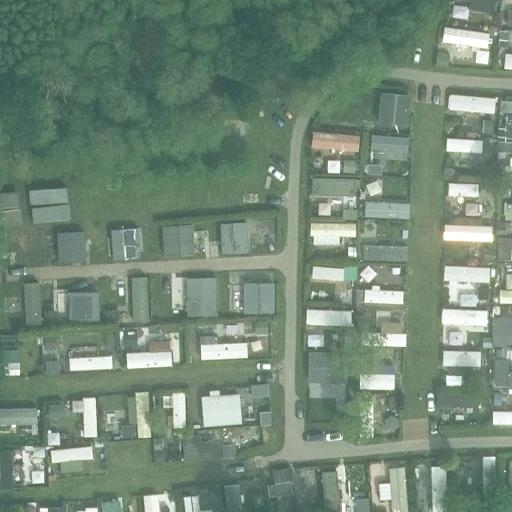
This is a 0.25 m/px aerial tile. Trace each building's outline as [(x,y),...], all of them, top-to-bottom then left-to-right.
[(511,0),(492,0),(489,39),(511,41),(511,0)] [(495,130),(511,129),(511,105),(494,106),(495,130)] [(352,119),(366,120),(366,107),(352,107),(352,119)] [(462,109),(449,111),(452,124),(464,122),(462,109)] [(347,144),(347,124),(295,124),(295,144),(347,144)] [(393,139),(394,126),(368,124),(367,137),(393,139)] [(325,165),(328,152),(314,149),(312,162),(325,165)] [(328,152),(331,165),(345,162),(342,149),(328,152)] [(511,156),(487,156),(486,173),(511,173),(511,156)] [(345,187),(345,169),(300,170),(300,188),(345,187)] [(511,186),(496,187),(496,214),(511,213),(511,186)] [(267,224),(265,207),(227,210),(228,227),(267,224)] [(295,235),(322,236),(323,228),(343,229),(344,212),(296,210),(295,235)] [(179,217),(150,217),(150,246),(179,246),(179,217)] [(77,220),(77,235),(113,235),(113,220),(77,220)] [(62,223),(26,224),(26,241),(62,240),(62,223)] [(511,228),(492,229),(492,252),(511,251),(511,228)] [(392,254),(393,237),(350,235),(349,252),(392,254)] [(296,271),(330,273),(331,249),(297,248),(296,271)] [(511,281),(503,281),(503,266),(491,265),(491,282),(483,282),(483,295),(511,295),(511,281)] [(118,268),(119,312),(138,311),(137,267),(118,268)] [(31,314),(30,274),(6,274),(7,314),(31,314)] [(230,274),(230,302),(265,302),(265,274),(230,274)] [(347,279),(347,294),(389,296),(390,281),(347,279)] [(88,282),(55,283),(55,310),(88,309),(88,282)] [(479,310),(479,336),(511,336),(511,316),(501,316),(501,310),(479,310)] [(185,331),(185,351),(232,350),(232,330),(185,331)] [(111,340),(112,359),(160,358),(159,331),(117,332),(117,340),(111,340)] [(511,356),(511,341),(493,341),(492,355),(511,356)] [(56,362),(100,361),(99,347),(56,348),(56,362)] [(498,381),(498,394),(511,394),(511,362),(491,362),(492,381),(498,381)] [(352,381),(383,381),(383,364),(352,365),(352,381)] [(430,365),(431,377),(448,376),(447,364),(430,365)] [(254,393),(255,376),(238,376),(238,392),(254,393)] [(146,400),(157,401),(156,419),(171,419),(172,383),(147,381),(146,400)] [(138,383),(122,382),(120,426),(135,427),(138,383)] [(187,414),(224,414),(224,385),(186,385),(187,414)] [(58,388),(58,427),(84,427),(83,388),(58,388)] [(347,427),(361,427),(362,392),(348,392),(347,427)] [(511,399),(494,400),(494,412),(511,412),(511,399)] [(90,409),(93,420),(108,417),(106,406),(90,409)] [(293,420),(308,421),(309,406),(294,406),(293,420)] [(0,430),(15,431),(15,414),(0,412),(0,430)] [(34,420),(32,434),(44,436),(47,422),(34,420)] [(171,445),(205,446),(206,430),(172,429),(171,445)] [(210,433),(210,446),(226,446),(227,434),(210,433)] [(79,437),(37,436),(37,450),(79,450),(79,437)] [(19,439),(20,454),(32,453),(31,438),(19,439)] [(0,441),(0,474),(11,475),(12,442),(0,441)] [(511,475),(511,464),(510,451),(495,453),(499,477),(511,475)] [(46,454),(47,466),(67,465),(66,452),(46,454)] [(375,473),(363,472),(362,495),(394,497),(395,457),(375,457),(375,473)] [(33,473),(32,459),(17,460),(17,473),(33,473)] [(334,487),(335,462),(310,461),(309,509),(340,509),(340,487),(334,487)] [(155,511),(153,482),(128,484),(130,511),(155,511)] [(181,511),(181,486),(168,486),(167,511),(181,511)] [(89,489),(89,511),(110,511),(109,489),(89,489)] [(35,496),(34,511),(48,511),(48,496),(35,496)] [(68,498),(69,511),(85,511),(84,496),(68,498)] [(52,498),(51,511),(64,511),(65,499),(52,498)] [(361,502),(360,511),(375,511),(376,502),(361,502)]
